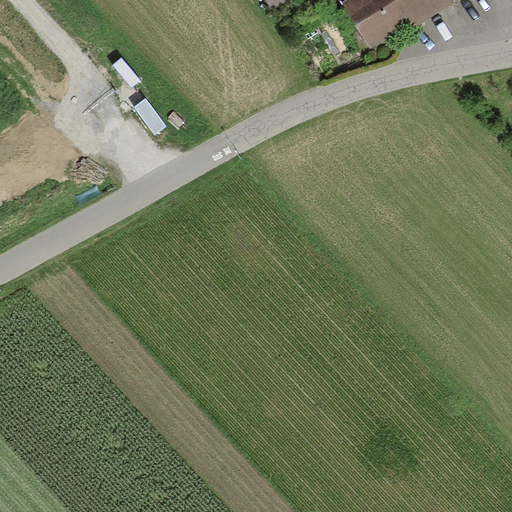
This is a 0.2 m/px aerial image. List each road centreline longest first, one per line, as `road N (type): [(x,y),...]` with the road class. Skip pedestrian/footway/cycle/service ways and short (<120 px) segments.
road 1 (tertiary): [(511,54),(312,103),(0,269)]
road 2 (unknown): [(158,179),(22,0)]
